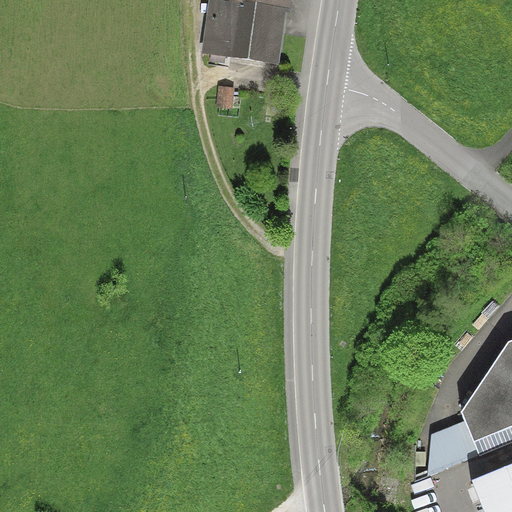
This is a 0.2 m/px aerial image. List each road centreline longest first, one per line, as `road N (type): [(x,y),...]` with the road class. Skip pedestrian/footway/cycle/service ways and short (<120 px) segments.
road 1 (secondary): [(326,93),(311,330),(324,511)]
road 2 (residential): [(326,93),(366,101),(511,203)]
